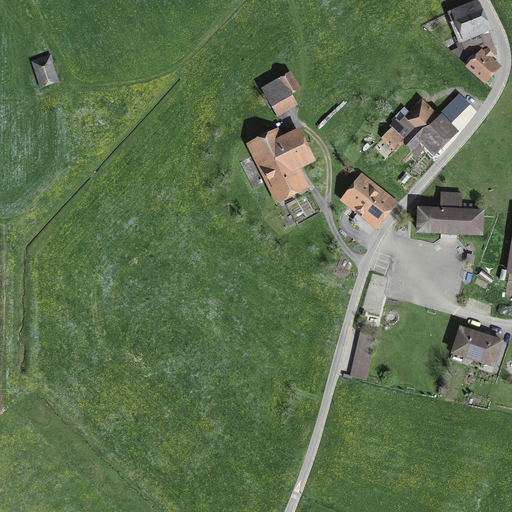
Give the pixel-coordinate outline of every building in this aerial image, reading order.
[(477,35),(485,32),(488,31),(476,2),(449,13),(461,42),(462,42),(477,35)] [(477,35),(462,42),(467,56),(480,51),(480,52),(491,48),(485,32),(477,35)] [(470,56),(464,63),(485,81),(496,69),(486,60),(488,57),(492,62),(497,57),(495,52),(491,48),(480,52),(479,53),(473,59),(470,56)] [(35,61),(42,84),(55,80),(47,57),(35,61)] [(264,92),(277,115),(294,105),(288,95),(297,89),(290,77),(264,92)] [(422,150),(418,145),(424,138),(436,150),(452,134),(421,102),(409,113),(405,109),(397,117),(401,121),(392,129),(383,138),(396,151),(404,143),(417,155),(422,150)] [(263,164),(280,196),(301,186),(293,170),(313,161),(298,131),(279,141),(275,133),(252,144),(262,164),(263,164)] [(364,177),(344,202),(349,206),(351,204),(357,209),(360,206),(378,220),(390,205),(373,192),(377,187),(364,177)] [(441,193),(441,210),(461,211),(462,194),(441,193)] [(482,212),(461,211),(441,210),(419,209),(418,231),(481,234),(482,212)] [(461,329),(454,352),(494,365),(501,342),(461,329)] [(361,332),(352,376),(365,379),(375,335),(361,332)]
